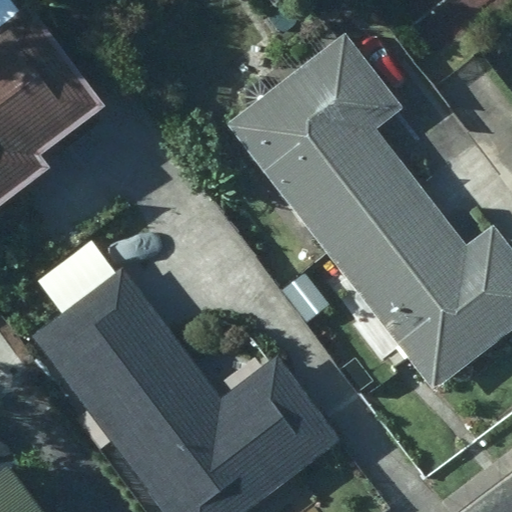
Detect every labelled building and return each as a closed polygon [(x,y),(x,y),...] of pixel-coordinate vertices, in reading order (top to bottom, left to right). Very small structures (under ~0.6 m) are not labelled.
[(13,0),(0,0),(0,27),(21,9),(13,0)] [(265,0),(279,18),(302,0),(265,0)] [(114,117),(35,10),(0,36),(0,219),(58,176),(49,164),(114,117)] [(235,129),(334,258),(424,190),(382,135),(406,118),(348,43),(235,129)] [(472,252),(424,190),(334,258),(439,395),(511,339),(511,252),(497,233),(472,252)] [(226,403),(125,274),(35,345),(165,511),(260,511),(348,444),(282,360),(226,403)] [(44,511),(14,473),(0,483),(0,511),(44,511)]
